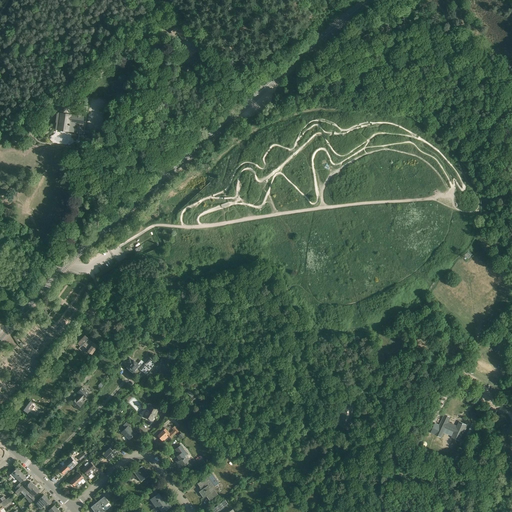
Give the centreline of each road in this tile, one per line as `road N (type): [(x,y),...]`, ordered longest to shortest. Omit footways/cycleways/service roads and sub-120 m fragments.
road 1 (secondary): [(0,339),(95,237),(367,0)]
road 2 (residential): [(190,511),(145,455),(127,459),(71,508)]
road 3 (track): [(315,209),(430,199),(454,209)]
